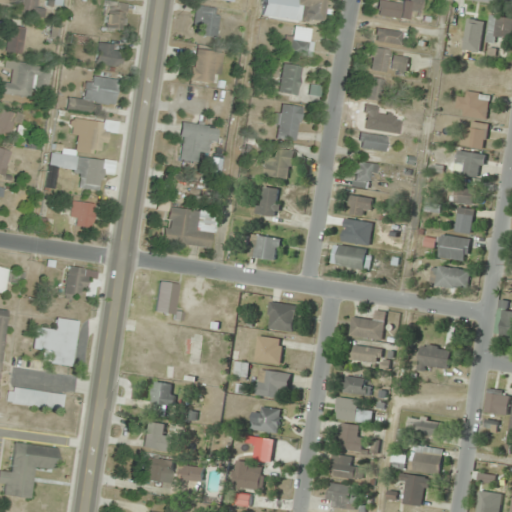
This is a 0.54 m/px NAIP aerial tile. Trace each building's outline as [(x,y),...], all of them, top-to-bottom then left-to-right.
[(37,7),(37,0),(20,0),(19,17),(42,20),(44,8),(37,7)] [(296,0),(296,3),(285,2),(283,19),(324,24),(326,0),(296,0)] [(377,19),(408,20),(408,12),(422,12),(422,0),(402,0),(403,2),(377,1),(377,19)] [(127,4),(107,2),(104,29),(124,31),(127,4)] [(220,11),(197,5),(192,25),(199,27),(197,34),(213,38),(220,11)] [(511,34),(511,18),(491,14),(485,41),(496,43),(498,37),(511,39),(511,34)] [(463,49),(480,52),(485,20),(468,18),(463,49)] [(22,52),(24,28),(7,27),(6,50),(22,52)] [(312,28),(288,28),(288,55),(312,55),(312,28)] [(400,46),(402,32),(376,28),(374,42),(400,46)] [(96,66),(119,66),(119,44),(96,44),(96,66)] [(388,72),(407,75),(410,54),(370,49),(367,70),(388,73),(388,72)] [(220,51),(192,50),(191,82),(219,83),(220,51)] [(50,66),(5,60),(3,69),(12,70),(10,85),(0,83),(0,93),(31,98),(32,88),(46,90),(50,66)] [(277,95),(296,97),(301,67),(282,64),(277,95)] [(114,107),(118,80),(86,76),(83,100),(67,97),(65,112),(90,115),(91,104),(114,107)] [(382,101),(382,79),(365,79),(364,100),(382,101)] [(465,98),(459,97),(455,113),(486,120),(491,96),(467,91),(465,98)] [(277,128),(276,138),(295,141),(300,108),(276,104),(272,127),(277,128)] [(18,125),(21,115),(0,108),(0,140),(4,141),(10,123),(18,125)] [(71,151),(102,156),(106,133),(116,135),(118,123),(76,117),(71,151)] [(197,162),(198,153),(209,154),(210,144),(216,145),(218,125),(180,122),(177,160),(197,162)] [(486,123),(463,123),(463,147),(486,147),(486,123)] [(387,136),(359,133),(357,149),(385,152),(387,136)] [(265,176),(290,179),(294,150),(269,146),(265,176)] [(0,176),(3,177),(9,152),(0,149),(0,176)] [(463,174),(480,178),(485,156),(459,149),(455,163),(465,165),(463,174)] [(115,161),(50,154),(49,167),(79,171),(77,190),(100,192),(102,173),(114,175),(115,161)] [(373,189),(375,165),(355,162),(352,186),(373,189)] [(280,189),(260,187),(258,214),(278,216),(280,189)] [(475,204),(476,188),(455,188),(455,204),(475,204)] [(373,198),(351,195),(348,213),(370,217),(373,198)] [(77,220),(75,225),(88,230),(96,208),(74,200),(67,216),(77,220)] [(455,232),(472,234),(475,210),(458,208),(455,232)] [(211,248),(214,213),(166,209),(163,244),(211,248)] [(468,261),(471,240),(439,235),(436,256),(468,261)] [(279,259),(280,237),(250,236),(249,258),(279,259)] [(371,248),(333,246),(332,267),(370,269),(371,248)] [(96,272),(67,266),(61,295),(82,299),(86,277),(95,279),(96,272)] [(469,289),(471,270),(433,266),(431,285),(469,289)] [(0,292),(3,293),(4,283),(22,285),(23,270),(0,267),(0,292)] [(181,312),(173,311),(176,284),(158,281),(154,312),(173,315),(173,320),(180,321),(181,312)] [(298,306),(271,302),(268,328),(294,332),(298,306)] [(511,336),(511,311),(508,311),(508,302),(500,302),(500,337),(511,336)] [(383,340),(386,312),(376,311),(375,320),(352,318),(350,336),(383,340)] [(53,330),(33,327),(30,349),(40,351),(39,362),(70,366),(76,321),(55,319),(53,330)] [(255,361),(280,364),(283,340),(258,337),(255,361)] [(381,365),(384,350),(352,344),(349,359),(381,365)] [(452,350),(422,344),(418,366),(448,371),(452,350)] [(248,376),(248,363),(234,363),(234,376),(248,376)] [(255,394),(277,398),(279,389),(288,390),(291,374),(259,369),(255,394)] [(366,385),(366,378),(345,376),(344,393),(371,396),(372,385),(366,385)] [(176,405),(176,383),(152,383),(152,405),(176,405)] [(63,395),(8,387),(5,403),(61,411),(63,395)] [(485,407),(500,411),(504,391),(489,388),(485,407)] [(360,409),(361,400),(338,398),(336,419),(372,423),(373,411),(360,409)] [(251,421),(253,433),(281,429),(278,408),(262,410),(263,419),(251,421)] [(172,435),(165,435),(165,424),(145,424),(145,450),(172,450),(172,435)] [(339,449),(360,452),(364,427),(342,424),(339,449)] [(275,440),(257,438),(255,460),(273,462),(275,440)] [(57,448),(12,443),(9,473),(2,472),(0,487),(0,495),(30,499),(33,467),(55,469),(57,448)] [(410,471),(440,474),(442,449),(413,446),(410,471)] [(353,456),(332,455),(331,477),(363,478),(364,468),(353,467),(353,456)] [(172,460),(145,459),(145,482),(171,482),(172,460)] [(233,486),(262,490),(266,465),(236,461),(233,486)] [(183,480),(202,481),(203,468),(183,466),(183,480)] [(405,484),(405,504),(427,504),(427,476),(401,476),(401,484),(405,484)] [(355,510),(359,487),(331,483),(328,505),(355,510)] [(492,511),(494,492),(479,491),(477,511),(492,511)] [(250,495),(238,495),(238,505),(250,505),(250,495)]
